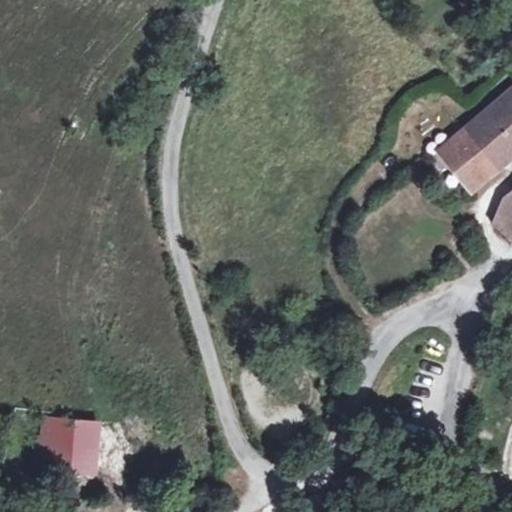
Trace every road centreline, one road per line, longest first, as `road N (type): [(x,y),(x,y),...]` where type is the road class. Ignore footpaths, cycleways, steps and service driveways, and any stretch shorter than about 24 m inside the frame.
road 1 (unclassified): [(223,0),(171,156),(190,287),(246,465),(284,482),(325,467),(388,337),(421,308),(450,314)]
road 2 (residential): [(450,314),(465,336),(445,455),(487,491),(511,499)]
